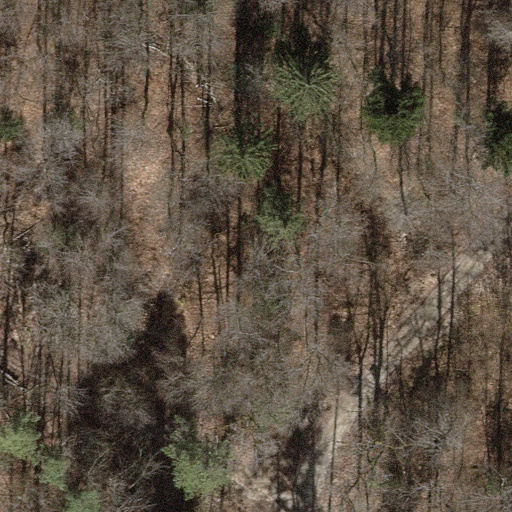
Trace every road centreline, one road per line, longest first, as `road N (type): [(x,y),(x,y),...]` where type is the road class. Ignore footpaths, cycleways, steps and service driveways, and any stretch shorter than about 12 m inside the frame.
road 1 (track): [(291,511),(424,309),(511,224)]
road 2 (track): [(0,358),(298,491),(326,511)]
